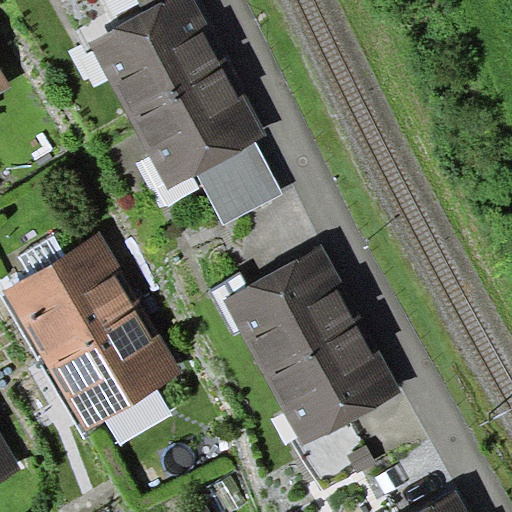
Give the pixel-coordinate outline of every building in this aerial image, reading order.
[(169,0),(146,13),(89,43),(129,117),(228,63),(194,0),(169,0)] [(138,0),(146,13),(169,0),(138,0)] [(267,135),(228,63),(129,117),(168,189),(197,173),(255,142),(267,135)] [(0,93),(10,88),(0,69),(0,93)] [(283,194),(255,142),(197,173),(225,225),(283,194)] [(4,286),(86,428),(184,371),(102,229),(4,286)] [(324,246),(224,300),(264,373),(364,319),(324,246)] [(403,391),(364,319),(264,373),(303,445),(403,391)] [(0,481),(22,469),(0,431),(0,481)] [(422,511),(468,511),(458,493),(422,511)]
